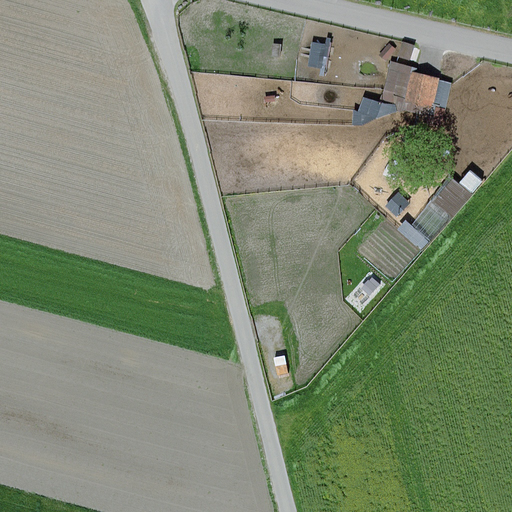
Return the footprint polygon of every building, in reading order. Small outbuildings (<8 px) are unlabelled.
[(415,45),(403,42),(400,58),(412,61),(415,45)] [(281,45),(273,44),(272,57),(280,58),(281,45)] [(396,50),(389,44),(379,56),(386,62),(396,50)] [(377,61),(365,59),(360,83),(372,85),(377,61)] [(417,68),(391,62),(381,104),(436,117),(439,107),(445,109),(451,84),(441,82),(441,79),(415,73),(417,68)] [(413,162),(398,155),(392,168),(407,175),(413,162)] [(482,182),(470,172),(460,184),(473,194),(482,182)] [(385,187),(384,187),(376,210),(387,217),(395,194),(392,192),(395,186),(387,183),(385,187)] [(453,214),(442,205),(423,226),(434,235),(453,214)] [(385,223),(374,217),(365,231),(376,238),(385,223)] [(400,237),(393,233),(389,239),(395,244),(400,237)]
